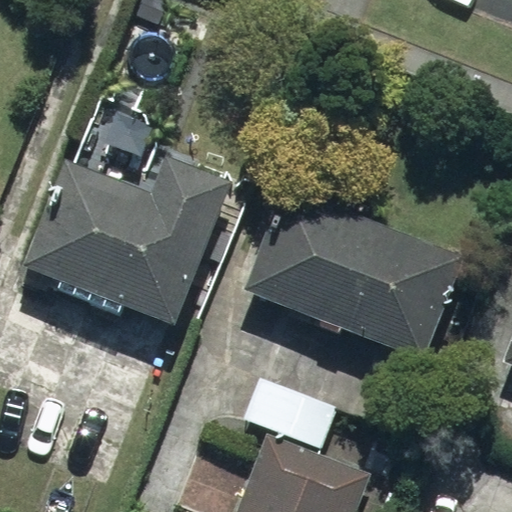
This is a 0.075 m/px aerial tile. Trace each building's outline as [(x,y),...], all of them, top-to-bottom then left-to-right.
[(59,170),(15,283),(165,342),(224,191),(155,164),(140,201),(59,170)] [(274,197),(234,299),(419,370),(458,267),(274,197)] [(511,345),(501,375),(511,379),(511,345)] [(329,413),(257,389),(244,428),(316,452),(329,413)] [(354,511),(365,488),(265,446),(236,511),(354,511)]
